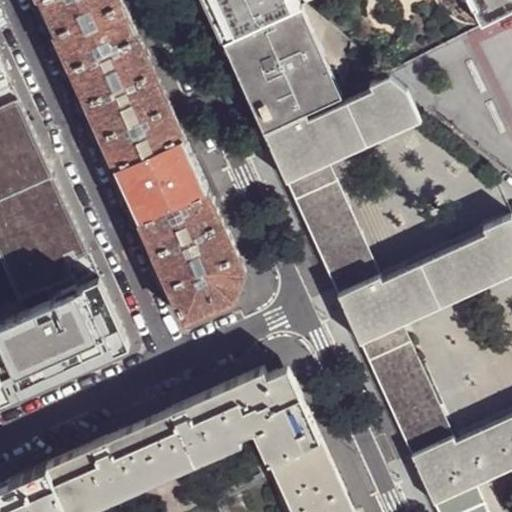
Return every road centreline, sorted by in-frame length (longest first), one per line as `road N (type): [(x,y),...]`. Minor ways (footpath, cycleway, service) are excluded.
road 1 (residential): [(5,0),(172,367)]
road 2 (tertiary): [(305,311),(167,0)]
road 3 (tertiary): [(397,511),(305,311)]
road 4 (residential): [(0,440),(172,367)]
road 5 (residential): [(172,367),(305,311)]
